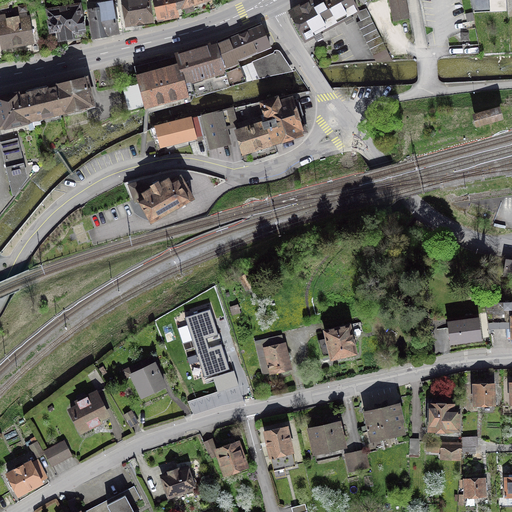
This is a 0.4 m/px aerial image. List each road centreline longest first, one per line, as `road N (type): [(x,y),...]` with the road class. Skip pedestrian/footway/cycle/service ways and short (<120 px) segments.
road 1 (residential): [(342,120),(276,169),(248,176),(195,160),(131,168),(70,196),(19,248),(0,304)]
road 2 (residential): [(511,360),(461,362),(245,410)]
road 3 (primary): [(256,6),(197,30),(0,76)]
road 4 (residential): [(245,410),(135,444),(22,511)]
road 5 (residential): [(342,120),(439,221),(476,242),(511,246)]
road 6 (residential): [(256,6),(342,120)]
